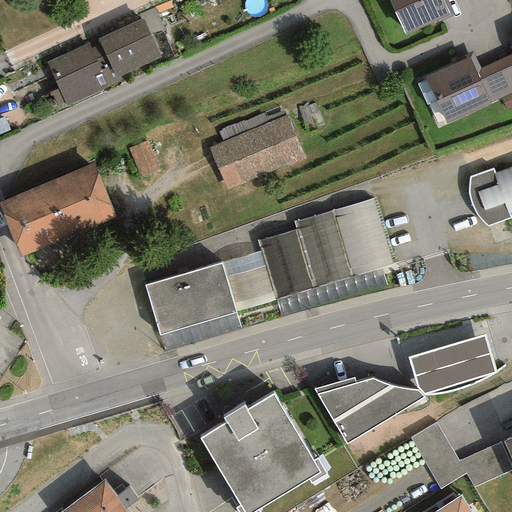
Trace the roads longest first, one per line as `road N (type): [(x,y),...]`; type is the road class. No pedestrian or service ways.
road 1 (secondary): [(88,399),(372,316),(511,288)]
road 2 (residential): [(24,511),(137,434),(167,445),(193,511)]
road 3 (residential): [(0,223),(14,266),(55,325),(88,399)]
